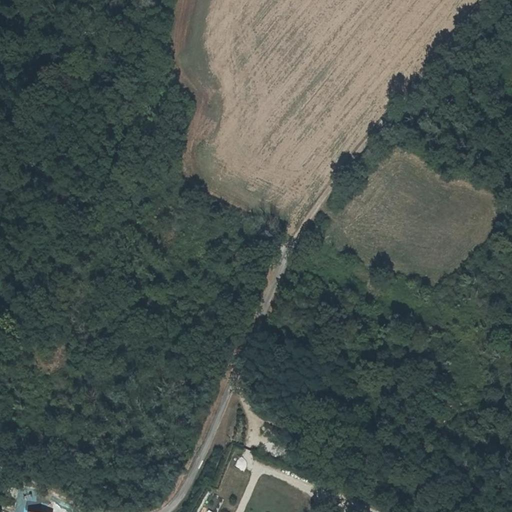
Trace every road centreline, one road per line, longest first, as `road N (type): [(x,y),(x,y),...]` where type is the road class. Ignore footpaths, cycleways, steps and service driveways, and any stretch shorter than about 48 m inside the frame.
road 1 (residential): [(298,234),(188,482),(166,511)]
road 2 (track): [(468,0),(298,234)]
